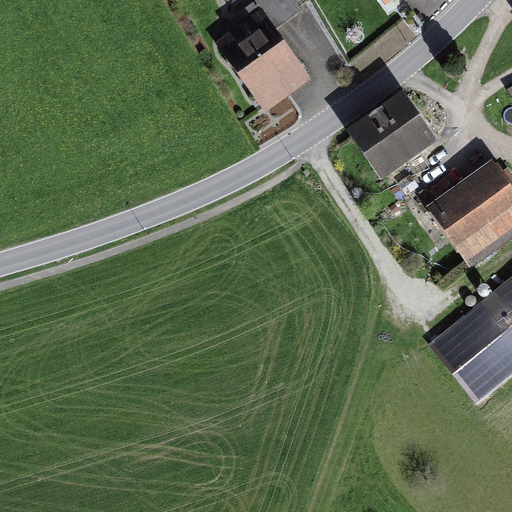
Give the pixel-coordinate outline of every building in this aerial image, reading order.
[(237,38),(219,50),(263,119),(309,89),(273,33),(295,18),(283,0),(270,0),(230,26),(237,38)] [(376,0),(386,15),(408,0),(376,0)] [(402,107),(348,146),(384,195),(438,157),(402,107)] [(511,197),(494,171),(430,216),(470,273),(511,243),(511,197)] [(511,281),(427,352),(478,413),(511,384),(511,281)]
